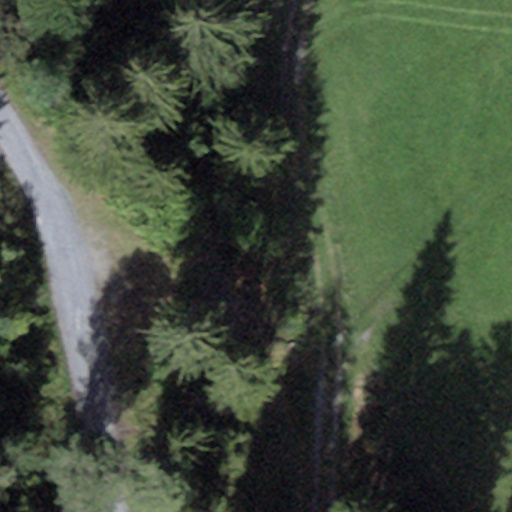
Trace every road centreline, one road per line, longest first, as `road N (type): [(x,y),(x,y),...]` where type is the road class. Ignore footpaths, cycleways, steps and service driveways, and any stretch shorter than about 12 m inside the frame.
road 1 (track): [(324,511),(330,309),(289,87),(310,0)]
road 2 (track): [(110,511),(67,259),(0,120)]
